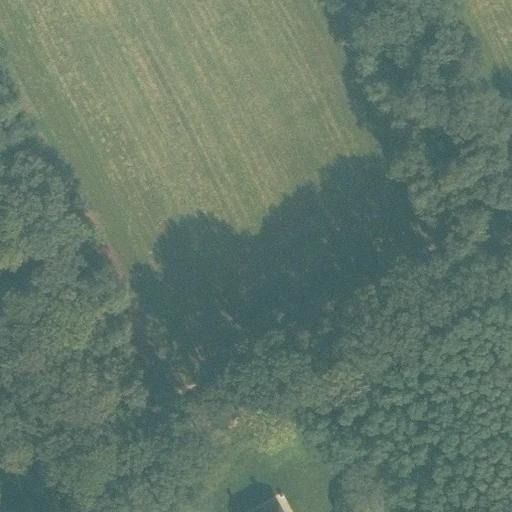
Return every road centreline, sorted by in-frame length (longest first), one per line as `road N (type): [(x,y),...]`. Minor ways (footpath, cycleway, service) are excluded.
road 1 (track): [(0,240),(36,356),(116,480)]
road 2 (unknown): [(97,457),(71,442),(0,308)]
